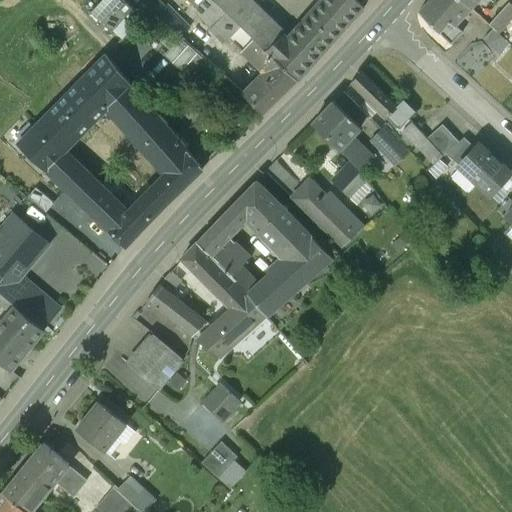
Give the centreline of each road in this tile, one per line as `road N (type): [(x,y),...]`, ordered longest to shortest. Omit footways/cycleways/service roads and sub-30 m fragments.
road 1 (secondary): [(384,21),(151,256),(0,444)]
road 2 (residential): [(384,21),(511,139)]
